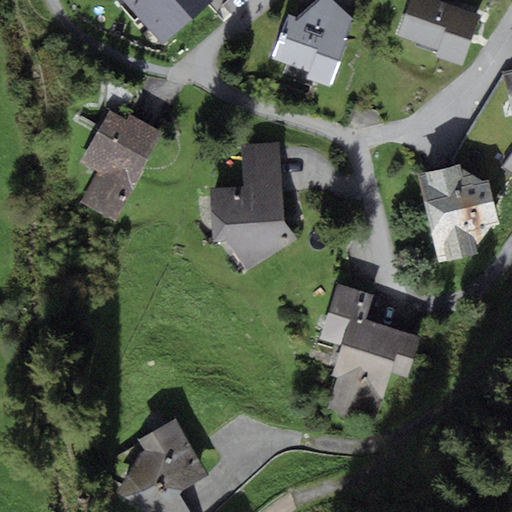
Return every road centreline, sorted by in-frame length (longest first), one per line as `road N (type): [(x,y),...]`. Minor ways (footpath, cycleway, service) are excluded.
road 1 (residential): [(366,147),(196,77),(201,52),(269,0)]
road 2 (residential): [(366,147),(387,280),(403,295),(437,303),(471,295),(511,250)]
road 3 (residential): [(511,16),(447,92),(366,147)]
road 4 (residential): [(511,330),(448,402),(391,441)]
